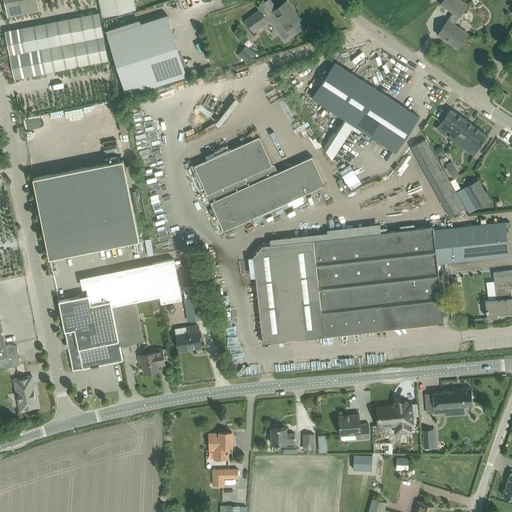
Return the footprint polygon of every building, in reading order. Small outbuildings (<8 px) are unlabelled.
[(4,0),(8,16),(39,10),(37,0),(4,0)] [(98,0),(102,16),(136,10),(133,0),(98,0)] [(460,0),(443,0),(441,4),(453,12),(460,16),(467,5),(460,0)] [(303,28),(298,21),(299,21),(290,8),(291,7),(287,1),(265,16),(268,21),(270,20),(285,40),(303,28)] [(260,9),(245,20),(254,31),(268,21),(265,16),(260,9)] [(5,31),(15,78),(110,59),(100,12),(5,31)] [(187,75),(168,15),(107,34),(126,95),(187,75)] [(447,20),(438,34),(447,40),(448,38),(459,46),(467,33),(454,25),(447,20)] [(237,55),(245,62),(248,59),(240,52),(237,55)] [(420,117),(336,61),(312,98),(344,119),(354,125),(396,153),(420,117)] [(96,121),(108,119),(104,102),(93,104),(96,121)] [(65,115),(83,111),(82,106),(64,110),(65,115)] [(49,117),(64,114),(62,108),(48,112),(49,117)] [(449,137),(454,141),(468,121),(450,109),(437,128),(445,134),(450,127),(453,130),(449,137)] [(344,119),(336,132),(346,138),(352,129),(354,125),(344,119)] [(468,121),(454,141),(464,148),(469,141),(479,148),(488,135),(468,121)] [(278,128),(274,130),(286,152),(289,150),(278,128)] [(195,165),(224,230),(325,184),(312,156),(276,172),(260,136),(195,165)] [(411,149),(449,218),(464,210),(425,140),(411,149)] [(34,178),(50,257),(139,239),(123,160),(34,178)] [(446,165),(453,178),(453,179),(459,175),(452,161),(446,165)] [(455,178),(449,181),(455,191),(460,188),(455,178)] [(470,193),(474,200),(478,208),(490,201),(478,180),(466,187),(470,193)] [(470,193),(466,187),(457,191),(469,213),(478,208),(474,200),(470,193)] [(263,245),(253,256),(263,343),(271,342),(444,322),(438,263),(509,255),(506,227),(510,227),(510,221),(505,222),(505,221),(434,229),(433,226),(381,232),(380,232),(271,244),(263,245)] [(111,305),(136,300),(159,296),(160,303),(183,298),(174,259),(154,263),(145,269),(85,281),(88,295),(58,301),(72,370),(92,366),(92,367),(100,366),(99,365),(122,360),(120,345),(111,305)] [(485,301),(488,318),(499,316),(499,313),(511,311),(511,296),(511,288),(511,287),(511,269),(493,272),(497,299),(485,301)] [(200,296),(185,299),(188,320),(204,318),(202,307),(200,296)] [(149,300),(151,308),(158,307),(156,299),(149,300)] [(111,305),(120,345),(144,340),(136,300),(111,305)] [(0,365),(3,368),(8,367),(18,365),(21,362),(17,346),(14,344),(6,345),(0,314),(0,365)] [(198,324),(176,327),(179,350),(202,347),(198,324)] [(154,349),(155,352),(139,355),(141,364),(143,364),(145,373),(159,370),(158,366),(165,365),(162,348),(154,349)] [(15,379),(21,410),(39,407),(37,398),(38,398),(36,388),(35,389),(32,376),(15,379)] [(443,407),(473,405),(471,388),(455,389),(455,391),(433,392),(435,412),(443,411),(443,407)] [(399,405),(377,407),(379,426),(395,424),(396,432),(410,430),(409,423),(413,422),(411,403),(408,404),(407,402),(399,403),(399,405)] [(357,433),(357,439),(370,437),(369,433),(369,423),(360,424),(359,414),(339,415),(341,435),(357,433)] [(272,428),(272,444),(287,444),(287,442),(295,441),(295,433),(286,433),(286,427),(272,428)] [(433,428),(422,429),(424,447),(434,446),(433,428)] [(219,433),(209,433),(210,450),(214,449),(215,459),(228,458),(228,447),(232,446),(232,432),(219,432),(219,433)] [(325,451),(325,434),(317,434),(318,451),(325,451)] [(304,435),(304,449),(308,449),(308,454),(314,454),(315,435),(304,435)] [(355,469),(370,470),(373,456),(356,455),(355,469)] [(397,471),(409,471),(409,458),(397,458),(397,471)] [(237,469),(213,469),(213,485),(224,485),(224,478),(238,477),(237,469)] [(373,498),(369,511),(370,511),(383,511),(387,502),(373,498)] [(418,501),(414,511),(431,511),(434,505),(418,501)]
